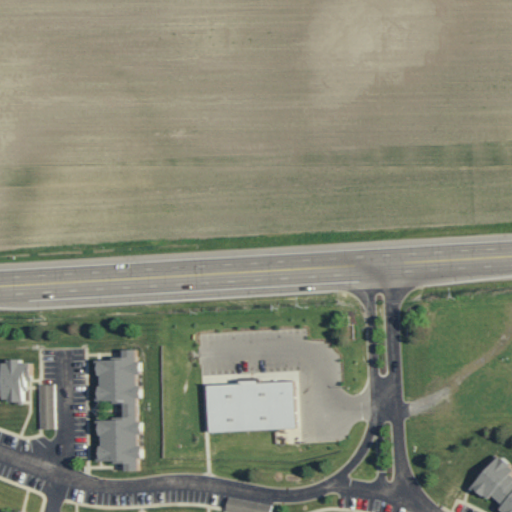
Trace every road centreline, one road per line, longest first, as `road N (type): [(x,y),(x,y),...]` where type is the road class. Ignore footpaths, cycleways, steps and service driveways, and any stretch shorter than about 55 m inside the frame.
road 1 (residential): [(384,491),(429,511),(4,455),(75,485),(110,489),(210,483),(307,494),(384,491)]
road 2 (primary): [(0,287),(511,256)]
road 3 (residential): [(396,497),(390,264)]
road 4 (residential): [(365,266),(384,491)]
road 5 (residential): [(62,354),(60,478)]
